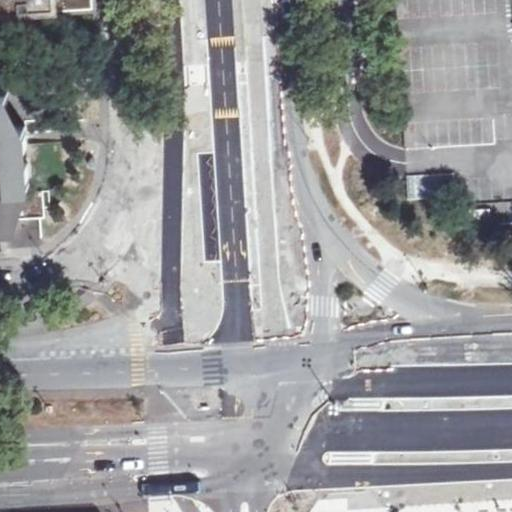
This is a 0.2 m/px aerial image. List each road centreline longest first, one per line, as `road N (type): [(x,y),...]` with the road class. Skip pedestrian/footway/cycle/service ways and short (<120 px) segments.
road 1 (secondary): [(262,439),(272,327),(253,0)]
road 2 (secondary): [(219,0),(238,298),(232,439)]
road 3 (secondary): [(259,470),(324,477),(511,469)]
road 4 (secondary): [(511,428),(262,439)]
road 5 (secondary): [(232,439),(0,449)]
road 6 (secondary): [(0,477),(230,471)]
